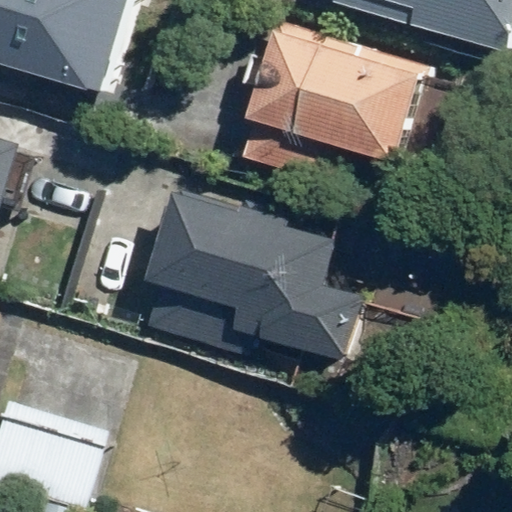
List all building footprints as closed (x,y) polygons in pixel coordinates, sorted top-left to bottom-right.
[(0,0),(0,62),(110,96),(139,0),(0,0)] [(511,0),(332,0),(332,1),(506,51),(511,28),(511,0)] [(251,128),(242,157),(340,185),(349,156),(393,169),(419,80),(273,38),(247,127),(251,128)] [(0,220),(20,155),(0,147),(0,220)] [(161,287),(149,329),(253,358),(257,344),(344,369),(365,296),(322,284),(335,239),(287,226),(289,219),(173,186),(146,283),(161,287)] [(0,428),(0,483),(85,511),(88,511),(114,436),(9,402),(0,428)]
